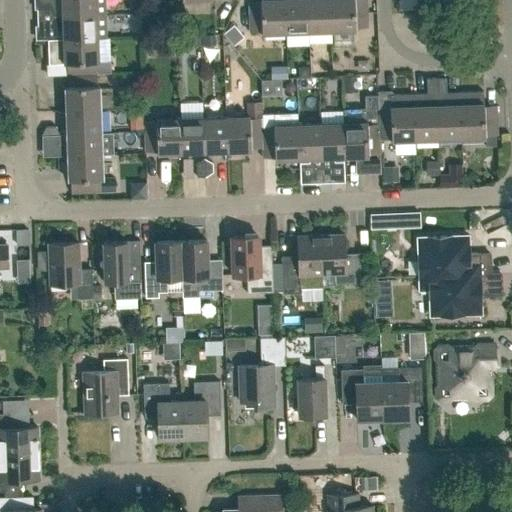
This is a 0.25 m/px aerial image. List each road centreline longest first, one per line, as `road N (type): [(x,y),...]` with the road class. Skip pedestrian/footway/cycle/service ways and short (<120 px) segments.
road 1 (residential): [(5,81),(21,103),(24,180),(31,200),(47,211),(511,197)]
road 2 (residential): [(192,467),(400,458)]
road 3 (residential): [(511,62),(401,57),(387,40),(383,0)]
road 4 (residential): [(67,511),(65,472),(192,467)]
